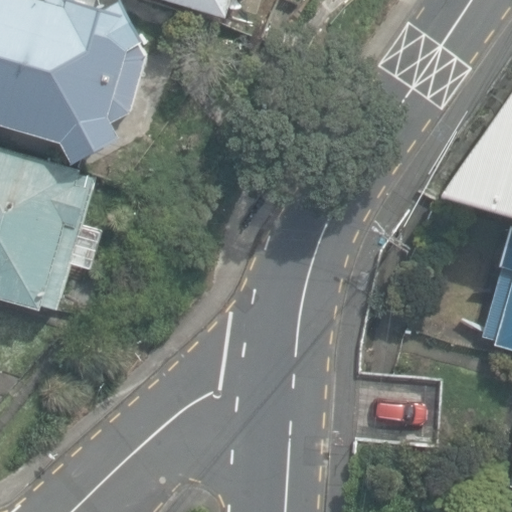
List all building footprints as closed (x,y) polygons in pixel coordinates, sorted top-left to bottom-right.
[(0,0),(0,117),(73,139),(85,158),(134,133),(125,119),(142,109),(159,52),(153,41),(159,37),(135,0),(122,0),(116,5),(94,0),(0,0)] [(191,0),(238,13),(241,0),(191,0)] [(511,112),(462,188),(511,204),(511,112)] [(105,176),(0,144),(0,294),(52,310),(54,303),(70,307),(82,265),(100,270),(112,229),(91,223),(105,176)] [(504,337),(503,341),(511,343),(511,261),(491,332),(504,337)]
